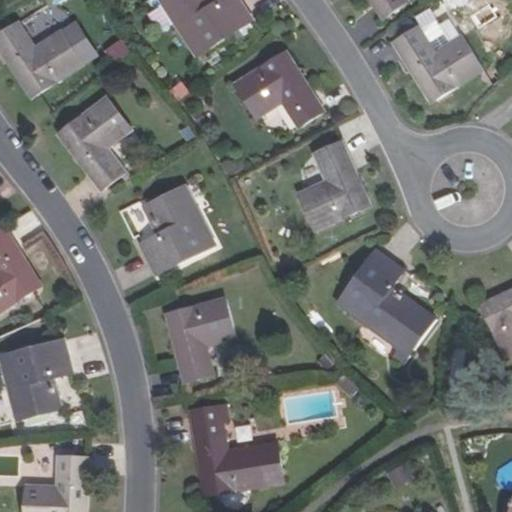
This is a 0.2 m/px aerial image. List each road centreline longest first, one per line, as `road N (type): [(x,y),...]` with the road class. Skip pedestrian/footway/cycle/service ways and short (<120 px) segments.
road 1 (residential): [(137,511),(135,396),(122,341),(70,232),(0,135)]
road 2 (residential): [(307,0),(388,128),(423,168)]
